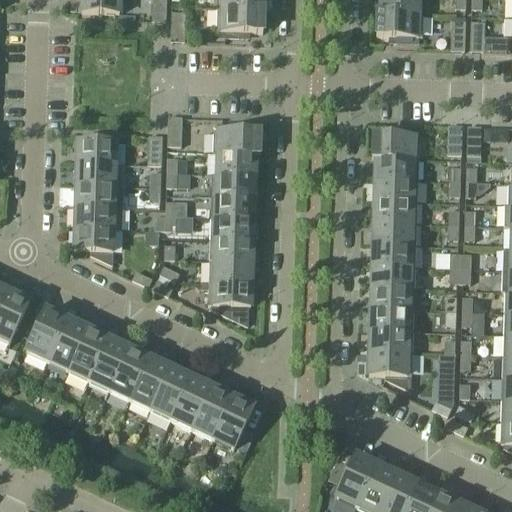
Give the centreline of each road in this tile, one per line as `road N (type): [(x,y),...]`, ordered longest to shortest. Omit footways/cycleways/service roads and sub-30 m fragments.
road 1 (residential): [(331,409),(343,88)]
road 2 (residential): [(292,86),(280,385)]
road 3 (residential): [(280,385),(28,264)]
road 4 (residential): [(28,264),(38,0)]
road 5 (residential): [(511,492),(331,409)]
road 6 (residential): [(343,88),(511,94)]
